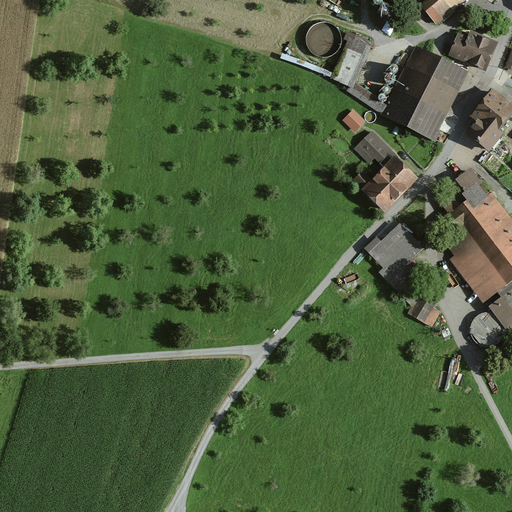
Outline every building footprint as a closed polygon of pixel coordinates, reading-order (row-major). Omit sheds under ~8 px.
[(428,0),(421,6),(437,25),(466,0),(428,0)] [(334,46),(326,25),(305,32),(312,54),(334,46)] [(470,40),(457,35),(449,58),(483,72),(495,43),(472,34),(470,40)] [(370,44),(347,35),(329,80),(352,89),(370,44)] [(466,74),(418,51),(385,117),(434,140),(466,74)] [(511,114),(511,107),(494,93),(472,119),(478,125),(470,134),(490,152),(502,138),(496,133),(511,114)] [(343,121),(356,133),(367,121),(354,109),(343,121)] [(386,169),(379,176),(399,197),(415,181),(372,136),(358,150),(370,162),(375,157),(386,169)] [(456,227),(443,237),(457,255),(451,259),(506,333),(511,327),(511,212),(475,163),(450,182),(467,205),(461,210),(452,199),(441,207),(456,227)] [(385,210),(399,197),(379,176),(372,183),(363,173),(355,180),(385,210)] [(379,241),(367,251),(392,278),(420,252),(398,229),(382,244),(379,241)] [(442,312),(418,298),(409,314),(433,328),(442,312)]
